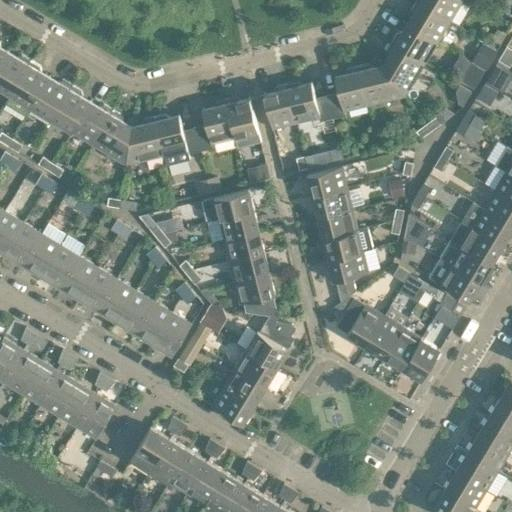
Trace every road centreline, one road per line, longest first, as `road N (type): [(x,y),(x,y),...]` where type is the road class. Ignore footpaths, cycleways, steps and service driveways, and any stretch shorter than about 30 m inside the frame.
road 1 (residential): [(0,12),(133,86),(341,40),(362,32),(384,0)]
road 2 (residential): [(363,511),(169,399),(160,382)]
road 3 (residential): [(378,511),(478,346)]
road 4 (residential): [(160,382),(0,288)]
